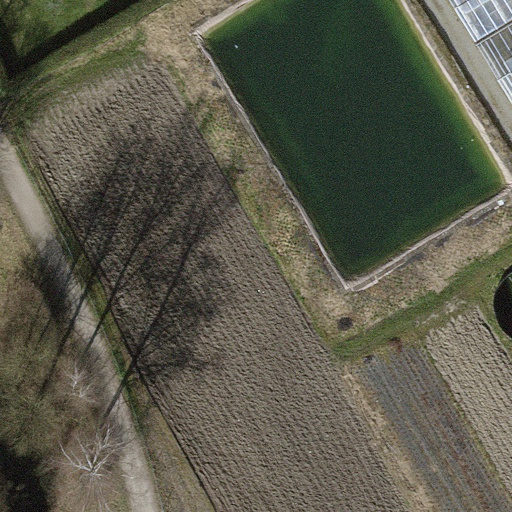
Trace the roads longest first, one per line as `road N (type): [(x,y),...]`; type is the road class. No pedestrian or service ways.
road 1 (track): [(0,151),(79,310),(138,475),(143,511)]
road 2 (track): [(511,124),(437,0)]
